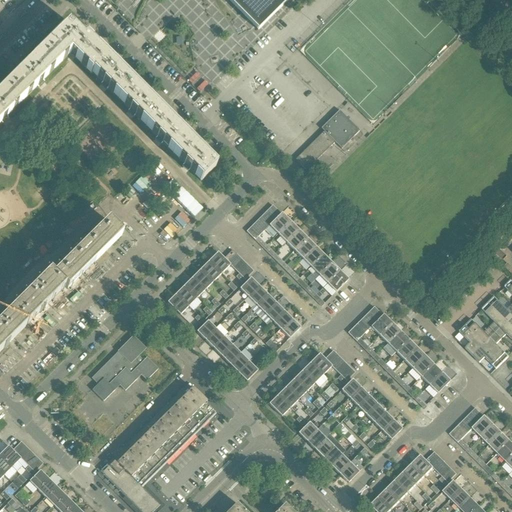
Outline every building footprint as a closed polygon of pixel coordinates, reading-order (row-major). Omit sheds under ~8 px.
[(227,0),(258,31),(288,0),(227,0)] [(68,24),(39,52),(55,67),(70,52),(89,72),(105,57),(85,37),(83,39),(77,33),(68,24)] [(39,52),(4,88),(19,103),(55,67),(39,52)] [(132,84),(105,57),(89,72),(90,73),(91,73),(92,72),(118,98),(132,84)] [(159,111),(132,84),(118,98),(145,125),(159,111)] [(4,88),(0,91),(0,121),(19,103),(4,88)] [(186,138),(159,111),(145,125),(172,152),(186,138)] [(304,151),(295,160),(306,171),(334,143),(341,149),(359,131),(339,111),(321,129),(323,132),(304,151)] [(215,167),(186,138),(172,152),(201,181),(215,167)] [(276,219),(281,215),(272,206),(268,210),(276,219)] [(263,215),(272,223),(276,219),(268,210),(263,215)] [(269,226),(277,235),(290,222),(281,214),(281,215),(276,219),(272,223),(269,226)] [(268,228),(269,226),(272,223),(263,215),(259,219),(268,228)] [(263,232),(268,228),(259,219),(255,224),(263,232)] [(108,221),(79,250),(93,264),(122,235),(108,221)] [(277,235),(286,243),(298,231),(290,222),(277,235)] [(259,236),(263,232),(255,224),(250,228),(259,236)] [(255,241),(259,236),(250,228),(246,232),(255,241)] [(286,243),(294,251),(306,239),(298,231),(286,243)] [(294,251),(302,260),(315,247),(306,239),(294,251)] [(257,243),(263,249),(266,246),(260,240),(257,243)] [(302,260),(311,268),(323,255),(315,247),(302,260)] [(265,251),(271,258),(275,254),(268,248),(265,251)] [(49,273),(64,288),(67,290),(93,264),(79,250),(53,276),(50,272),(49,272),(49,273)] [(232,251),(223,259),(228,263),(236,255),(232,251)] [(217,253),(209,262),(221,274),(230,266),(228,263),(223,259),(217,253)] [(240,259),(236,255),(228,263),(230,266),(232,268),(240,259)] [(311,268),(319,276),(331,264),(323,255),(311,268)] [(274,260),(280,266),(283,263),(277,257),(274,260)] [(245,263),(240,259),(232,268),(236,272),(245,263)] [(209,262),(201,270),(213,282),(221,274),(209,262)] [(249,268),(245,263),(236,272),(239,274),(240,276),(249,268)] [(319,276),(327,285),(340,272),(331,264),(319,276)] [(282,268),(288,274),(291,271),(285,265),(282,268)] [(253,272),(249,268),(240,276),(245,280),(253,272)] [(201,270),(192,278),(205,291),(213,282),(201,270)] [(340,272),(327,285),(336,293),(348,280),(340,272)] [(49,273),(13,308),(28,324),(64,288),(49,273)] [(290,276),(296,282),(299,279),(293,273),(290,276)] [(245,280),(240,276),(239,274),(236,278),(241,283),(245,280)] [(192,278),(184,287),(196,299),(205,291),(192,278)] [(240,290),(247,297),(258,286),(250,279),(240,290)] [(298,285),(305,291),(308,288),(302,281),(298,285)] [(227,286),(233,292),(236,289),(230,283),(227,286)] [(247,297),(255,305),(266,295),(258,286),(247,297)] [(184,287),(176,294),(189,307),(196,299),(184,287)] [(307,293),(313,299),(316,296),(310,290),(307,293)] [(219,294),(225,300),(228,297),(222,291),(219,294)] [(189,307),(176,294),(167,303),(180,316),(189,307)] [(255,305),(263,313),(274,303),(266,295),(255,305)] [(318,298),(315,301),(321,307),(324,304),(318,298)] [(494,298),(488,304),(491,308),(506,323),(511,317),(511,305),(507,310),(498,301),(494,298)] [(219,305),(214,299),(211,303),(217,309),(220,305),(219,305)] [(263,313),(271,322),(282,311),(274,303),(263,313)] [(494,323),(489,328),(495,334),(500,329),(506,323),(491,308),(488,304),(482,310),(485,314),(494,323)] [(0,352),(28,324),(13,308),(0,321),(0,352)] [(202,311),(208,317),(211,314),(205,308),(202,311)] [(378,320),(382,316),(374,308),(369,312),(378,320)] [(271,322),(280,330),(291,319),(282,311),(271,322)] [(365,316),(373,325),(378,320),(369,312),(365,316)] [(370,328),(379,336),(391,324),(383,315),(382,316),(378,320),(373,325),(370,328)] [(194,319),(200,325),(203,322),(197,316),(194,319)] [(369,329),(370,328),(373,325),(365,316),(361,321),(369,329)] [(291,319),(280,330),(289,339),(300,328),(291,319)] [(365,333),(369,329),(361,321),(356,325),(365,333)] [(472,321),(465,327),(469,330),(484,345),(490,339),(495,334),(489,328),(484,333),(475,324),(472,321)] [(197,333),(204,340),(215,329),(207,322),(197,333)] [(500,329),(495,334),(501,340),(506,335),(511,340),(511,328),(506,323),(500,329)] [(249,328),(253,332),(257,328),(253,324),(249,328)] [(379,336),(387,345),(400,332),(391,324),(379,336)] [(360,338),(365,333),(356,325),(352,329),(360,338)] [(465,349),(472,357),(484,345),(469,330),(465,327),(459,333),(462,336),(470,344),(465,349)] [(204,340),(212,348),(223,337),(215,329),(204,340)] [(356,342),(360,338),(352,329),(347,334),(356,342)] [(250,335),(246,331),(241,336),(245,340),(250,335)] [(387,345),(396,353),(408,341),(400,332),(387,345)] [(490,339),(484,345),(499,360),(502,364),(508,357),(505,354),(496,345),(501,340),(495,334),(490,339)] [(97,374),(91,379),(98,385),(92,391),(103,402),(115,391),(113,389),(118,385),(125,392),(136,380),(135,379),(139,374),(146,381),(158,370),(146,359),(143,361),(138,356),(145,349),(133,337),(118,352),(117,352),(119,354),(115,359),(113,357),(97,374)] [(212,348),(220,356),(231,346),(223,337),(212,348)] [(265,345),(268,348),(274,354),(281,347),(277,344),(275,346),(270,340),(265,345)] [(396,353),(404,361),(416,349),(408,341),(396,353)] [(359,345),(365,351),(368,348),(362,342),(359,345)] [(484,345),(472,357),(479,364),(485,359),(492,366),(496,370),(502,364),(499,360),(484,345)] [(220,356),(228,364),(239,354),(231,346),(220,356)] [(404,361),(412,370),(425,357),(416,349),(404,361)] [(367,353),(373,359),(376,356),(370,350),(367,353)] [(333,352),(324,360),(329,364),(337,356),(333,352)] [(228,364),(237,373),(248,362),(239,354),(228,364)] [(319,355),(310,363),(323,376),(331,367),(329,364),(324,360),(319,355)] [(341,360),(337,356),(329,364),(331,367),(333,369),(341,360)] [(412,370),(420,378),(433,365),(425,357),(412,370)] [(375,361),(381,367),(384,364),(378,358),(375,361)] [(346,365),(341,360),(333,369),(337,373),(346,365)] [(248,362),(237,373),(246,382),(257,371),(248,362)] [(310,363),(302,371),(315,384),(323,376),(310,363)] [(350,369),(346,365),(337,373),(340,376),(342,377),(350,369)] [(420,378),(429,386),(441,374),(433,365),(420,378)] [(384,370),(389,376),(393,372),(387,366),(384,370)] [(354,373),(350,369),(342,377),(346,382),(354,373)] [(302,371),(294,380),(306,392),(315,384),(302,371)] [(441,374),(429,386),(437,394),(450,382),(441,374)] [(392,378),(398,384),(401,381),(395,375),(392,378)] [(346,382),(342,377),(340,376),(337,379),(343,385),(346,382)] [(294,380),(286,388),(298,400),(306,392),(294,380)] [(341,391),(348,398),(359,388),(352,380),(341,391)] [(400,386),(406,392),(409,389),(403,383),(400,386)] [(187,385),(180,392),(184,396),(193,405),(201,397),(192,388),(191,390),(187,385)] [(329,387),(335,393),(338,390),(332,385),(329,387)] [(286,388),(277,396),(290,409),(298,400),(286,388)] [(348,398),(357,407),(367,396),(359,388),(348,398)] [(408,394),(414,400),(418,397),(411,391),(408,394)] [(180,392),(173,399),(177,404),(186,412),(193,405),(184,396),(180,392)] [(320,396),(326,402),(330,399),(324,393),(320,396)] [(290,409),(277,396),(269,405),(281,417),(290,409)] [(357,407),(365,415),(375,404),(367,396),(357,407)] [(199,410),(206,417),(212,411),(205,404),(206,403),(201,397),(193,405),(199,410)] [(173,399),(165,407),(169,411),(178,420),(186,412),(177,404),(173,399)] [(420,400),(417,403),(423,409),(426,406),(420,400)] [(312,404),(318,410),(321,407),(315,401),(312,404)] [(365,415),(373,423),(384,412),(375,404),(365,415)] [(191,418),(198,425),(206,417),(199,410),(193,405),(186,412),(191,418)] [(165,407),(158,415),(162,419),(171,428),(178,420),(169,411),(165,407)] [(304,412),(310,418),(313,415),(307,409),(304,412)] [(479,422),(484,418),(475,409),(471,414),(479,422)] [(184,425),(191,432),(198,425),(191,418),(186,412),(178,420),(184,425)] [(373,423),(381,431),(392,421),(384,412),(373,423)] [(466,418),(475,426),(479,422),(471,414),(466,418)] [(158,415),(150,422),(154,426),(163,435),(171,428),(162,419),(158,415)] [(472,429),(481,438),(493,425),(484,417),(484,418),(479,422),(475,426),(472,429)] [(296,421),(302,426),(305,423),(299,418),(296,421)] [(471,431),(472,429),(475,426),(466,418),(462,422),(471,431)] [(176,433),(183,440),(191,432),(184,425),(178,420),(171,428),(176,433)] [(392,421),(381,431),(391,441),(401,430),(392,421)] [(150,422),(143,430),(147,434),(156,443),(163,435),(154,426),(150,422)] [(466,435),(471,431),(462,422),(458,427),(466,435)] [(298,434),(306,441),(316,431),(309,423),(298,434)] [(350,430),(354,433),(358,429),(354,425),(350,430)] [(481,438),(489,446),(501,434),(493,425),(481,438)] [(462,439),(466,435),(458,427),(453,431),(462,439)] [(168,440),(175,447),(183,440),(176,433),(171,428),(163,435),(168,440)] [(143,430),(135,437),(139,441),(148,450),(156,443),(147,434),(143,430)] [(306,441),(314,450),(325,439),(316,431),(306,441)] [(458,444),(462,439),(453,431),(449,435),(458,444)] [(351,436),(347,432),(343,437),(347,441),(351,436)] [(489,446),(497,455),(510,442),(501,434),(489,446)] [(161,448),(168,455),(175,447),(168,440),(163,435),(156,443),(161,448)] [(135,437),(128,444),(132,448),(141,457),(148,450),(139,441),(135,437)] [(314,450),(322,458),(333,447),(325,439),(314,450)] [(359,444),(355,441),(344,452),(348,455),(359,444)] [(497,455),(506,463),(511,456),(511,444),(510,442),(497,455)] [(21,443),(12,451),(17,455),(25,447),(21,443)] [(154,455),(161,462),(168,455),(161,448),(156,443),(148,450),(154,455)] [(460,446),(466,452),(469,449),(463,443),(460,446)] [(128,444),(120,452),(124,456),(133,465),(141,457),(132,448),(128,444)] [(8,447),(0,455),(12,468),(20,459),(17,455),(12,451),(8,447)] [(29,451),(25,447),(17,455),(20,459),(21,460),(29,451)] [(322,458),(330,466),(341,455),(333,447),(322,458)] [(363,449),(359,453),(369,463),(373,458),(363,449)] [(146,462),(153,469),(161,462),(154,455),(148,450),(141,457),(146,462)] [(33,455),(29,451),(21,460),(25,464),(33,455)] [(120,452),(113,459),(117,464),(126,473),(133,465),(124,456),(120,452)] [(469,455),(475,461),(478,458),(472,452),(469,455)] [(434,453),(426,462),(429,464),(430,466),(439,457),(434,453)] [(0,455),(0,472),(4,476),(12,468),(0,455)] [(38,460),(33,455),(25,464),(28,467),(29,468),(38,460)] [(330,466),(339,474),(349,464),(341,455),(330,466)] [(420,456),(412,465),(424,477),(433,469),(430,466),(429,464),(426,462),(420,456)] [(139,470),(146,477),(153,469),(146,462),(141,457),(133,465),(139,470)] [(443,462),(439,457),(430,466),(433,469),(435,470),(443,462)] [(100,472),(125,497),(138,485),(131,478),(126,473),(117,464),(113,459),(100,472)] [(43,464),(38,460),(29,468),(34,473),(43,464)] [(477,463),(483,469),(486,466),(480,460),(477,463)] [(447,466),(443,462),(435,470),(439,475),(447,466)] [(349,464),(339,474),(348,484),(358,473),(349,464)] [(131,478),(138,485),(146,477),(139,470),(133,465),(126,473),(131,478)] [(412,465),(404,473),(416,486),(424,477),(412,465)] [(452,470),(447,466),(439,475),(443,479),(452,470)] [(25,470),(31,476),(34,473),(29,468),(28,467),(25,470)] [(485,471),(491,477),(494,474),(488,468),(485,471)] [(456,475),(452,470),(443,479),(448,483),(456,475)] [(29,482),(37,490),(47,479),(40,471),(29,482)] [(404,473),(395,481),(408,494),(416,486),(404,473)] [(17,478),(23,484),(26,481),(20,475),(17,478)] [(493,480),(499,485),(503,482),(497,476),(493,480)] [(37,490),(45,498),(56,487),(47,479),(37,490)] [(395,481),(387,490),(399,502),(408,494),(395,481)] [(443,493),(450,500),(461,489),(453,482),(443,493)] [(18,489),(12,484),(9,487),(15,493),(18,489)] [(125,497),(137,509),(149,496),(138,485),(125,497)] [(502,488),(508,494),(511,491),(505,485),(502,488)] [(45,498),(53,506),(64,495),(56,487),(45,498)] [(450,500),(458,508),(469,497),(461,489),(450,500)] [(387,490),(379,498),(391,510),(399,502),(387,490)] [(0,495),(6,501),(9,498),(3,492),(0,495)] [(27,500),(22,495),(19,492),(15,497),(18,500),(22,504),(27,500)] [(53,506),(59,511),(63,511),(72,503),(64,495),(53,506)] [(149,496),(137,509),(139,511),(153,511),(159,506),(149,496)] [(458,508),(462,511),(470,511),(477,506),(469,497),(458,508)] [(389,511),(391,510),(379,498),(370,506),(375,511),(389,511)] [(63,511),(80,511),(72,503),(63,511)]
